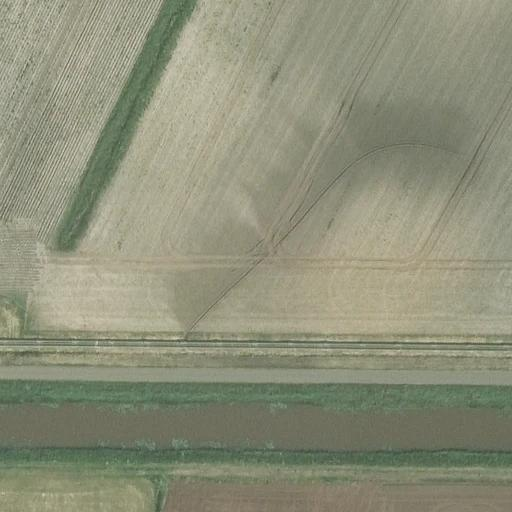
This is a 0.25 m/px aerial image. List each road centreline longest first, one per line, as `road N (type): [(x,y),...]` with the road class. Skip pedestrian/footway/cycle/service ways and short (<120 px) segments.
road 1 (track): [(0,463),(511,473)]
road 2 (unclassified): [(0,374),(511,379)]
